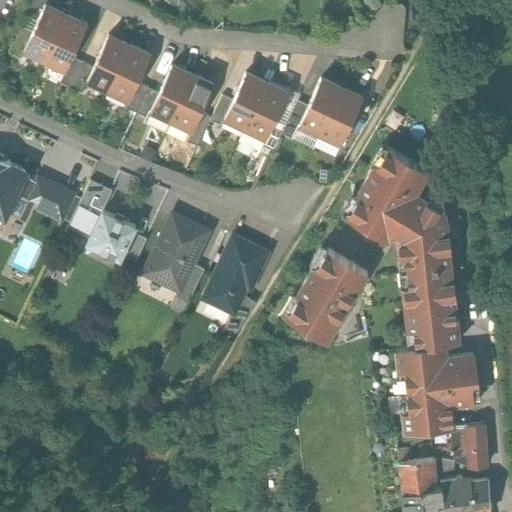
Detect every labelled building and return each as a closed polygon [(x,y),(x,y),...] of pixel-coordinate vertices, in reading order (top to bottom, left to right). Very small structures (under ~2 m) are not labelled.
[(32,31),(23,50),(44,60),(66,14),(45,4),(32,31)] [(87,24),(66,14),(44,60),(65,69),(71,56),(87,24)] [(21,26),(9,52),(20,57),(23,50),(32,31),(21,26)] [(129,44),(108,34),(93,66),(87,80),(108,90),(129,44)] [(150,54),(129,44),(108,90),(128,99),(137,81),(150,54)] [(65,69),(60,81),(70,86),(82,61),(71,56),(65,69)] [(82,61),(70,86),(81,92),(87,80),(93,66),(82,61)] [(159,92),(150,110),(171,120),(192,74),(172,64),(159,92)] [(233,99),(224,117),(245,127),(266,82),(246,72),(233,99)] [(213,84),(192,74),(171,120),(192,129),(201,111),(213,84)] [(341,87),(321,77),(308,104),(299,123),(320,132),(341,87)] [(128,99),(125,107),(136,112),(148,86),(137,81),(128,99)] [(266,82),(245,127),(266,137),(274,119),(287,91),(266,82)] [(148,86),(136,112),(147,117),(150,110),(159,92),(148,86)] [(341,87),(320,132),(341,142),(362,97),(341,87)] [(211,116),(210,119),(221,124),(224,117),(233,99),(222,94),(211,116)] [(285,124),(281,132),(292,137),(299,123),(308,104),(297,99),(285,124)] [(192,129),(187,140),(198,145),(210,119),(211,116),(201,111),(192,129)] [(266,137),(262,144),(273,149),(281,132),(285,124),(274,119),(266,137)] [(428,171),(388,147),(376,166),(373,165),(356,193),(358,194),(346,215),(386,239),(415,193),(428,171)] [(0,216),(4,218),(6,213),(23,177),(26,173),(9,165),(9,163),(8,162),(7,164),(0,160),(0,216)] [(35,182),(23,177),(6,213),(26,222),(33,207),(34,204),(26,200),(35,182)] [(61,219),(70,223),(80,202),(81,199),(73,195),(74,194),(38,177),(35,182),(26,200),(34,204),(33,207),(61,220),(61,219)] [(112,191),(90,181),(81,199),(80,202),(101,212),(102,211),(112,191)] [(426,199),(415,193),(389,236),(397,241),(399,255),(405,254),(407,269),(450,264),(448,249),(450,249),(448,233),(447,233),(443,198),(426,199)] [(135,226),(102,211),(101,212),(87,244),(119,259),(122,254),(132,232),(135,226)] [(208,230),(172,213),(144,273),(178,289),(180,290),(193,263),(208,230)] [(146,239),(132,232),(122,254),(136,260),(146,239)] [(233,234),(203,297),(232,310),(234,311),(243,292),(246,285),(250,287),(267,251),(233,234)] [(367,271),(327,246),(315,265),(313,264),(296,292),(298,293),(286,313),(326,338),(367,271)] [(193,263),(180,290),(178,289),(176,295),(188,300),(203,268),(193,263)] [(450,264),(407,269),(408,284),(402,285),(407,327),(407,328),(413,328),(415,344),(437,342),(458,339),(454,296),(455,295),(453,279),(452,280),(450,264)] [(255,300),(243,292),(234,311),(232,310),(225,325),(236,331),(242,321),(255,300)] [(337,343),(290,348),(307,511),(376,511),(360,359),(395,346),(415,344),(413,328),(407,328),(407,327),(386,329),(337,343)] [(415,344),(395,346),(397,369),(404,368),(408,408),(402,409),(404,428),(454,425),(451,402),(472,400),(470,379),(477,379),(475,365),(474,365),(472,351),(446,354),(443,357),(438,358),(437,342),(415,344)] [(483,424),(451,427),(453,441),(446,441),(447,448),(453,447),(455,458),(471,464),(487,462),(483,424)] [(431,441),(419,442),(420,453),(432,452),(431,441)] [(406,443),(396,444),(398,456),(408,455),(406,443)] [(408,455),(398,456),(402,488),(421,485),(435,483),(432,452),(420,453),(408,455)] [(461,472),(439,476),(440,482),(443,511),(471,511),(474,511),(471,478),(462,478),(461,472)] [(488,476),(471,478),(474,511),(491,510),(488,476)] [(435,483),(421,485),(425,511),(443,511),(440,482),(435,483)] [(425,511),(421,485),(402,488),(405,511),(425,511)]
